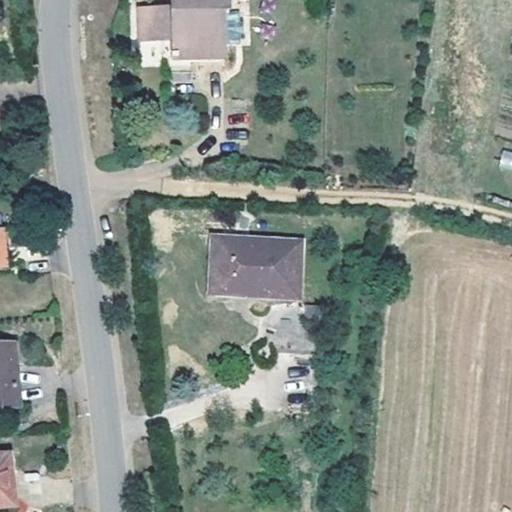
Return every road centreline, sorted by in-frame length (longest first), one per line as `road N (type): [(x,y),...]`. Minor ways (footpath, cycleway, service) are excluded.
road 1 (tertiary): [(55,0),(114,511)]
road 2 (track): [(72,183),(416,199),(511,218)]
